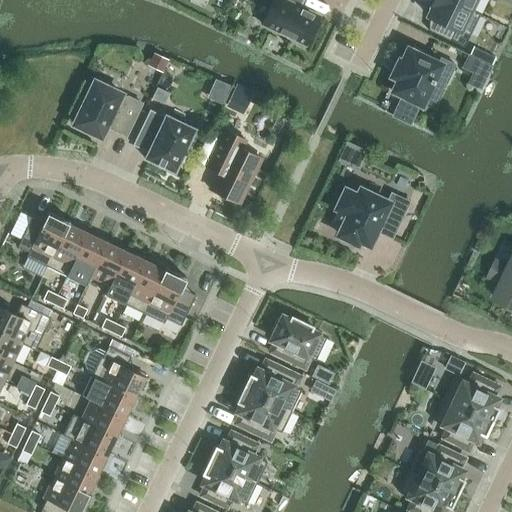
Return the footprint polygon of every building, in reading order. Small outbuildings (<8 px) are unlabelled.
[(273,0),(262,24),(306,45),(319,16),(294,4),(295,0),(273,0)] [(480,15),(449,0),(433,0),(431,6),(432,7),(427,16),(433,19),(428,30),(451,41),(456,29),(470,36),(480,15)] [(449,0),(480,15),(480,14),(471,10),(475,0),(449,0)] [(399,60),(392,76),(398,79),(393,91),(403,96),(401,99),(417,107),(419,103),(422,105),(423,103),(434,108),(445,84),(434,79),(441,64),(428,58),(430,54),(414,46),(412,50),(408,48),(402,61),(399,60)] [(477,49),(474,56),(492,65),(495,58),(477,49)] [(155,54),(150,65),(163,70),(168,60),(155,54)] [(470,54),(464,67),(475,72),(470,83),(480,88),(492,65),(474,56),(470,54)] [(82,97),(75,111),(79,113),(74,124),(101,137),(106,126),(127,136),(142,104),(95,81),(86,100),(82,97)] [(157,87),(153,98),(163,103),(168,92),(157,87)] [(231,91),(225,103),(243,112),(244,110),(258,117),(263,106),(249,99),(231,91)] [(150,110),(133,145),(135,146),(138,140),(151,146),(145,158),(175,172),(196,129),(166,114),(165,117),(150,110)] [(207,163),(205,166),(207,166),(218,172),(210,189),(239,203),(261,159),(243,149),(247,141),(223,129),(218,140),(207,163)] [(209,136),(196,161),(205,166),(207,163),(218,140),(209,136)] [(355,167),(363,146),(345,138),(336,159),(355,167)] [(361,189),(358,196),(346,190),(337,208),(338,208),(331,223),(342,228),(339,234),(357,243),(359,240),(369,244),(379,223),(395,231),(409,202),(392,193),(387,202),(361,189)] [(49,211),(44,222),(32,217),(18,247),(29,252),(27,257),(47,266),(69,221),(68,220),(68,221),(49,211)] [(69,221),(47,266),(67,276),(88,230),(77,225),(75,227),(68,224),(70,221),(69,221)] [(108,240),(96,234),(95,237),(88,233),(89,231),(88,230),(67,276),(86,285),(108,240)] [(86,285),(87,285),(91,276),(109,285),(105,294),(105,295),(127,249),(115,243),(114,246),(107,243),(108,240),(86,285)] [(497,279),(503,282),(496,298),(511,305),(511,248),(511,249),(497,279)] [(134,255),(127,252),(128,249),(127,249),(105,295),(125,304),(147,258),(135,253),(134,255)] [(125,304),(144,313),(166,267),(154,262),(153,265),(146,261),(147,259),(147,258),(125,304)] [(166,267),(144,313),(164,323),(167,318),(181,325),(196,295),(181,288),(186,277),(167,268),(166,267)] [(60,296),(51,292),(47,301),(55,305),(60,296)] [(68,300),(60,296),(55,305),(63,309),(68,300)] [(30,300),(27,307),(48,317),(51,310),(30,300)] [(16,315),(0,307),(0,331),(36,349),(51,318),(48,317),(27,307),(21,304),(16,315)] [(88,309),(77,304),(73,314),(83,319),(88,309)] [(279,315),(271,333),(274,334),(272,339),(274,341),(279,343),(274,354),(305,369),(311,358),(316,360),(327,338),(314,331),(315,328),(288,315),(287,318),(283,316),(283,317),(279,315)] [(116,323),(106,318),(101,327),(111,332),(116,323)] [(126,328),(116,323),(111,332),(121,337),(126,328)] [(0,355),(13,362),(22,343),(36,350),(36,349),(0,331),(0,355)] [(251,333),(247,342),(266,350),(270,341),(251,333)] [(112,340),(109,346),(131,357),(134,351),(112,340)] [(126,368),(131,357),(109,346),(103,357),(101,356),(92,376),(137,398),(137,397),(134,396),(138,389),(141,390),(147,378),(126,368)] [(0,379),(4,382),(13,362),(0,355),(0,379)] [(451,355),(444,368),(459,375),(465,362),(451,355)] [(47,366),(57,371),(61,361),(51,357),(47,366)] [(252,372),(244,388),(292,411),(302,390),(297,388),(302,377),(265,359),(265,360),(270,363),(265,372),(257,369),(255,374),(252,372)] [(71,366),(61,361),(57,371),(67,375),(71,366)] [(317,365),(312,376),(328,384),(334,373),(317,365)] [(501,386),(473,373),(468,384),(454,377),(444,399),(491,422),(499,405),(496,404),(498,399),(491,395),(495,385),(500,388),(501,386)] [(125,415),(128,408),(131,410),(137,398),(92,376),(82,396),(128,417),(125,415)] [(36,385),(31,395),(40,399),(45,389),(36,385)] [(234,424),(271,441),(276,430),(281,432),(292,411),(244,388),(236,405),(239,406),(237,411),(245,415),(240,425),(235,422),(234,424)] [(50,392),(45,402),(55,406),(60,396),(50,392)] [(31,395),(26,405),(35,409),(40,399),(31,395)] [(82,396),(86,398),(77,417),(73,415),(118,437),(119,436),(116,435),(119,428),(122,429),(128,417),(82,396)] [(448,427),(442,438),(470,451),(470,450),(465,447),(470,438),(478,441),(480,436),(483,438),(491,422),(444,399),(433,420),(448,427)] [(45,402),(41,412),(50,416),(55,406),(45,402)] [(106,454),(110,447),(113,449),(118,437),(73,415),(63,435),(109,456),(109,455),(106,454)] [(203,418),(200,428),(220,434),(223,423),(203,418)] [(21,438),(26,428),(17,423),(12,433),(21,438)] [(36,445),(41,435),(32,430),(27,440),(36,445)] [(217,444),(210,460),(257,483),(267,462),(253,455),(258,444),(231,431),(230,432),(235,434),(231,444),(223,441),(221,446),(217,444)] [(16,448),(21,438),(12,433),(7,443),(16,448)] [(103,468),(109,456),(63,435),(72,439),(63,458),(100,476),(100,475),(97,474),(100,467),(103,468)] [(31,455),(36,445),(27,440),(22,451),(31,455)] [(466,458),(428,440),(423,451),(419,449),(409,471),(457,493),(464,477),(461,476),(463,470),(456,467),(461,457),(466,459),(466,458)] [(88,493),(91,486),(94,487),(100,476),(63,458),(54,478),(91,495),(88,493)] [(200,495),(227,508),(233,497),(247,504),(257,483),(210,460),(202,476),(205,478),(203,483),(210,487),(205,496),(201,494),(200,495)] [(389,482),(399,487),(408,468),(397,463),(389,482)] [(409,471),(399,492),(413,498),(408,510),(412,511),(434,511),(436,509),(441,511),(443,511),(446,508),(449,510),(457,493),(409,471)] [(179,487),(197,493),(201,484),(183,477),(179,487)] [(41,510),(45,511),(68,511),(69,510),(73,511),(82,511),(91,495),(54,478),(44,498),(47,499),(41,510)] [(216,511),(197,503),(197,504),(201,506),(197,511),(216,511)]
